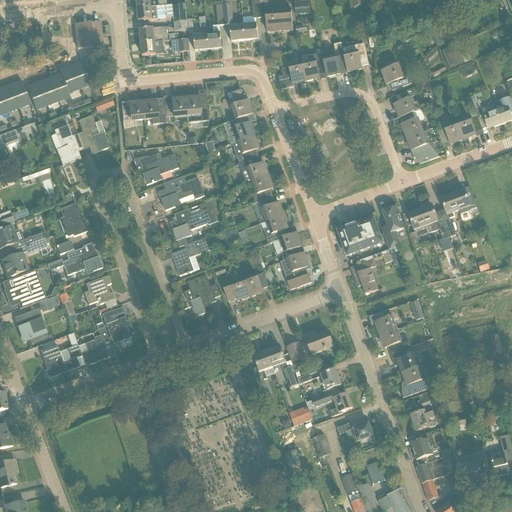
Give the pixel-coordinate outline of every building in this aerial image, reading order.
[(136,0),(137,9),(151,8),(150,0),(136,0)] [(217,6),(216,6),(217,27),(225,26),(222,0),(221,0),(222,6),(217,6)] [(228,0),(222,0),(225,26),(231,26),(228,0)] [(251,0),(253,20),(261,19),(259,0),(251,0)] [(303,15),(302,2),(294,3),(295,15),(303,15)] [(310,2),(302,2),(303,15),(311,14),(310,2)] [(173,18),(174,23),(187,22),(187,20),(186,20),(185,4),(172,6),(173,18)] [(151,8),(137,9),(139,23),(148,22),(152,21),(164,20),(166,18),(173,18),(172,6),(165,6),(159,7),(151,8)] [(279,15),(266,16),(267,23),(267,33),(281,32),(281,29),(289,28),(293,28),(291,10),(279,11),(279,15)] [(188,31),(187,22),(174,23),(174,29),(175,32),(187,31),(188,31)] [(75,26),(76,38),(101,36),(100,23),(75,26)] [(257,26),(244,27),(245,41),(258,40),(257,30),(257,26)] [(296,27),(297,34),(307,33),(306,26),(296,27)] [(245,41),(244,27),(230,28),(230,33),(231,43),(245,41)] [(178,40),(178,35),(167,36),(167,33),(166,28),(153,29),(139,30),(141,44),(155,43),(166,41),(167,41),(178,40)] [(214,36),(207,36),(208,51),(222,50),(220,28),(213,29),(214,36)] [(101,36),(76,38),(77,50),(102,48),(101,36)] [(208,51),(207,36),(193,37),(195,52),(208,51)] [(188,40),(179,41),(179,43),(180,53),(189,52),(188,40)] [(164,55),(162,42),(155,43),(141,44),(142,57),(164,55)] [(322,54),(326,75),(327,78),(340,75),(340,72),(347,70),(341,44),(333,46),(334,51),(322,54)] [(341,44),(347,70),(348,73),(361,70),(361,67),(368,65),(364,45),(343,49),(341,44)] [(457,46),(442,52),(449,71),(465,64),(457,46)] [(309,64),(303,65),(306,82),(319,79),(319,76),(326,75),(322,54),(307,57),(309,64)] [(91,86),(83,65),(82,63),(78,65),(72,67),(80,90),(91,86)] [(463,78),(477,72),(474,64),(459,70),(463,78)] [(306,82),(303,65),(281,70),(283,77),(278,78),(281,91),(294,88),(293,85),(306,82)] [(80,90),(72,67),(59,72),(61,76),(68,95),(68,94),(80,90)] [(406,87),(405,86),(412,84),(407,72),(401,74),(398,67),(382,73),(387,86),(390,85),(392,92),(406,87)] [(439,70),(441,75),(448,73),(445,67),(439,70)] [(68,95),(61,76),(50,80),(58,102),(69,98),(70,98),(68,94),(68,95)] [(58,102),(50,80),(38,84),(47,107),(58,102)] [(21,82),(11,86),(19,109),(30,105),(25,92),(21,82)] [(431,83),(425,86),(427,92),(434,89),(431,83)] [(47,107),(38,84),(27,89),(31,98),(35,111),(47,107)] [(11,86),(0,90),(0,96),(7,114),(19,109),(11,86)] [(231,105),(236,120),(244,118),(253,115),(245,95),(242,96),(240,91),(227,95),(231,105)] [(399,119),(402,118),(421,111),(418,102),(414,104),(412,97),(410,98),(408,93),(404,95),(395,98),(397,105),(394,106),(399,119)] [(500,126),(495,112),(493,106),(481,110),(479,103),(483,102),(480,94),(471,98),(470,98),(475,111),(479,120),(484,118),(488,130),(500,126)] [(143,103),(144,121),(151,120),(152,125),(165,124),(165,119),(163,98),(164,105),(156,105),(156,102),(143,103)] [(171,98),(163,98),(165,119),(187,116),(185,99),(172,101),(171,98)] [(208,121),(206,100),(198,101),(198,98),(185,99),(187,116),(187,123),(199,122),(208,121)] [(511,115),(511,103),(510,99),(493,105),(493,106),(495,112),(500,126),(511,121),(510,116),(511,115)] [(101,104),(103,110),(113,106),(111,100),(101,104)] [(123,123),(144,121),(143,103),(129,105),(129,108),(121,109),(123,123)] [(402,127),(406,139),(423,133),(418,122),(423,120),(423,118),(421,111),(402,118),(405,125),(402,127)] [(479,120),(475,111),(470,113),(472,119),(457,125),(463,141),(476,136),(475,133),(482,131),(478,121),(478,120),(479,120)] [(83,133),(77,136),(82,148),(87,146),(91,156),(109,149),(103,133),(104,133),(100,122),(94,124),(92,117),(82,121),(79,122),(83,133)] [(254,137),(249,124),(246,125),(244,118),(236,120),(230,123),(233,130),(231,131),(228,134),(232,145),(254,137)] [(463,141),(457,125),(437,132),(442,145),(449,143),(450,146),(463,141)] [(67,126),(54,132),(55,135),(61,150),(56,151),(59,158),(62,167),(80,160),(76,150),(82,148),(77,136),(72,138),(67,126)] [(0,145),(18,139),(15,131),(13,132),(1,137),(0,136),(0,145)] [(423,133),(406,139),(411,152),(414,151),(417,159),(427,155),(429,162),(439,158),(433,150),(429,152),(423,133)] [(245,162),(245,163),(258,158),(256,151),(258,150),(254,137),(232,145),(239,165),(245,162)] [(196,149),(199,158),(206,156),(203,147),(196,149)] [(162,181),(161,176),(179,170),(174,156),(162,160),(160,155),(149,159),(148,158),(134,161),(137,170),(140,169),(147,187),(162,181)] [(245,163),(252,183),(268,177),(264,164),(261,166),(258,158),(245,163)] [(206,178),(209,177),(213,175),(211,169),(203,172),(206,178)] [(20,177),(22,183),(39,177),(37,171),(20,177)] [(259,202),(259,203),(273,198),(270,191),(273,190),(268,177),(252,183),(256,195),(252,197),(255,204),(259,202)] [(158,194),(165,212),(181,206),(179,202),(193,196),(195,200),(204,197),(197,179),(185,184),(184,178),(172,182),(163,186),(165,191),(158,194)] [(464,192),(453,196),(458,212),(460,215),(476,209),(473,199),(468,200),(466,196),(464,192)] [(446,216),(458,212),(453,196),(441,200),(444,210),(446,216)] [(283,217),(278,205),(275,206),(273,198),(259,203),(267,223),(283,217)] [(177,242),(179,248),(187,245),(185,239),(191,237),(190,232),(208,226),(217,223),(215,201),(198,207),(200,213),(192,216),(190,210),(184,213),(174,216),(176,222),(170,224),(176,242),(177,242)] [(66,209),(61,211),(63,218),(66,226),(61,228),(65,239),(73,236),(74,238),(79,236),(88,233),(88,231),(90,230),(87,224),(85,224),(84,220),(81,221),(75,205),(66,209)] [(432,207),(420,211),(428,234),(438,230),(442,241),(449,239),(443,224),(437,226),(436,224),(437,223),(432,207)] [(395,233),(404,229),(396,209),(382,214),(390,234),(384,236),(389,251),(401,246),(395,233)] [(0,227),(13,223),(17,221),(17,220),(28,216),(27,211),(15,216),(14,213),(10,215),(9,212),(0,215),(0,227)] [(428,234),(420,211),(408,215),(411,225),(414,232),(415,231),(416,234),(410,236),(415,251),(421,249),(418,238),(428,234)] [(268,245),(280,241),(287,238),(285,231),(288,230),(283,217),(267,223),(269,229),(263,231),(268,245)] [(379,234),(373,220),(362,224),(362,222),(348,227),(349,227),(345,229),(344,228),(337,231),(342,244),(344,248),(343,248),(347,257),(353,255),(355,254),(358,253),(366,250),(370,248),(370,249),(374,248),(376,247),(382,245),(380,239),(379,236),(378,234),(379,234)] [(450,222),(443,224),(449,239),(455,237),(450,222)] [(26,248),(45,240),(42,234),(23,241),(20,232),(17,231),(14,233),(12,227),(0,231),(0,250),(5,249),(7,254),(26,247),(26,248)] [(223,235),(228,246),(239,242),(235,230),(223,235)] [(280,263),(301,256),(298,249),(301,248),(296,235),(287,238),(280,241),(284,253),(280,254),(283,262),(280,263)] [(210,247),(206,238),(187,245),(188,246),(184,247),(185,251),(181,252),(172,256),(180,278),(189,274),(194,273),(200,270),(195,257),(200,254),(211,250),(210,247)] [(28,271),(22,255),(28,253),(29,256),(48,249),(45,240),(26,248),(26,247),(7,254),(9,259),(2,262),(8,279),(18,275),(28,271)] [(56,247),(59,256),(73,250),(70,242),(56,247)] [(61,261),(53,264),(55,270),(63,267),(67,277),(85,271),(87,275),(93,273),(102,269),(95,251),(85,255),(83,249),(74,253),(66,255),(68,261),(62,264),(61,261)] [(301,256),(280,263),(288,283),(287,284),(290,291),(311,284),(308,276),(305,269),(308,268),(304,255),(301,256)] [(385,265),(393,262),(390,255),(386,257),(382,258),(385,265)] [(478,264),(481,273),(489,270),(486,261),(478,264)] [(377,292),(367,263),(365,264),(360,266),(351,269),(353,276),(357,275),(365,296),(377,292)] [(213,269),(216,276),(225,273),(222,266),(213,269)] [(14,289),(5,292),(11,308),(20,304),(22,309),(22,310),(46,301),(42,290),(38,280),(35,272),(35,271),(11,281),(14,289)] [(264,275),(244,282),(250,298),(263,293),(261,290),(269,288),(265,278),(264,275)] [(189,303),(195,319),(213,312),(210,305),(209,305),(208,302),(215,300),(212,291),(215,290),(214,287),(211,288),(210,288),(206,276),(200,279),(187,283),(194,301),(189,303)] [(105,288),(111,285),(108,278),(86,286),(88,293),(84,294),(89,306),(98,303),(100,306),(106,304),(115,300),(113,294),(108,296),(105,288)] [(250,298),(244,282),(224,289),(225,293),(229,303),(236,300),(237,303),(250,298)] [(503,282),(490,287),(496,306),(509,302),(503,282)] [(490,287),(477,291),(483,310),(496,306),(490,287)] [(477,291),(465,295),(471,314),(483,310),(477,291)] [(59,297),(62,305),(63,304),(68,317),(74,315),(69,302),(67,303),(65,295),(59,297)] [(465,295),(451,299),(458,318),(471,314),(465,295)] [(40,305),(43,313),(58,307),(55,299),(40,305)] [(38,311),(15,320),(24,343),(30,341),(31,343),(40,339),(39,337),(44,335),(39,322),(41,321),(38,311)] [(125,318),(114,322),(113,319),(116,318),(114,311),(102,316),(113,345),(132,338),(131,336),(133,335),(130,326),(128,327),(125,318)] [(375,324),(380,337),(396,331),(389,311),(369,318),(372,326),(375,324)] [(85,353),(84,353),(89,366),(109,359),(104,345),(109,343),(105,331),(102,325),(96,327),(100,337),(93,339),(94,342),(84,345),(87,351),(84,352),(85,353)] [(387,348),(390,355),(403,351),(396,331),(380,337),(384,349),(387,348)] [(305,338),(308,348),(311,356),(326,351),(333,348),(327,334),(315,338),(314,335),(305,338)] [(504,343),(499,344),(502,363),(511,361),(511,358),(510,341),(504,342),(504,343)] [(287,348),(293,363),(298,361),(304,359),(298,344),(287,348)] [(483,345),(475,346),(476,355),(478,355),(480,366),(491,365),(488,344),(488,346),(483,346),(483,345)] [(493,344),(488,344),(491,365),(502,363),(499,344),(494,345),(493,344)] [(57,348),(41,353),(47,371),(45,372),(47,378),(50,377),(50,379),(66,373),(79,368),(76,359),(81,357),(77,347),(66,351),(59,354),(57,348)] [(280,348),(266,353),(273,369),(281,366),(290,390),(293,388),(299,386),(297,380),(295,373),(293,368),(288,370),(286,364),(280,348)] [(399,366),(402,374),(418,368),(414,356),(406,358),(403,351),(390,355),(394,368),(399,366)] [(273,369),(266,353),(253,358),(261,379),(256,381),(262,399),(269,396),(264,381),(267,380),(264,372),(273,369)] [(418,368),(402,374),(405,383),(403,383),(402,383),(402,388),(402,394),(403,400),(404,400),(404,399),(429,390),(426,382),(424,383),(418,368)] [(324,397),(329,395),(337,393),(335,388),(341,386),(335,371),(326,375),(321,376),(326,391),(323,392),(324,397)] [(310,375),(297,380),(299,386),(312,381),(310,375)] [(511,384),(507,384),(501,385),(504,405),(511,405),(511,384)] [(498,385),(485,388),(486,393),(489,405),(501,403),(499,391),(500,390),(498,385)] [(333,401),(337,409),(329,412),(331,419),(342,415),(342,413),(352,409),(347,395),(341,397),(339,392),(337,393),(312,402),(314,408),(318,406),(333,401)] [(420,414),(411,417),(416,433),(420,431),(429,428),(430,428),(427,420),(434,418),(433,415),(439,413),(437,406),(444,404),(441,394),(429,398),(420,401),(420,402),(419,402),(421,408),(422,408),(423,411),(424,411),(425,412),(424,413),(424,412),(420,414)] [(448,420),(449,427),(466,425),(465,418),(448,420)] [(288,420),(281,422),(284,429),(291,427),(288,420)] [(351,437),(352,439),(356,437),(358,443),(373,438),(368,425),(351,431),(349,425),(337,429),(339,436),(345,434),(347,438),(351,437)] [(0,450),(13,447),(11,439),(8,440),(4,426),(0,427),(0,450)] [(323,436),(318,438),(325,458),(330,456),(323,436)] [(325,458),(318,438),(311,440),(318,460),(325,458)] [(416,462),(428,458),(428,457),(441,453),(439,449),(434,451),(432,448),(430,448),(427,440),(411,446),(416,462)] [(509,475),(508,469),(511,468),(511,450),(511,449),(500,451),(489,454),(491,460),(495,478),(509,475)] [(351,450),(345,452),(347,459),(354,458),(351,450)] [(420,467),(416,469),(419,475),(420,475),(421,477),(419,478),(422,484),(422,485),(433,482),(449,476),(444,463),(441,453),(428,457),(428,458),(430,464),(420,467)] [(463,466),(468,484),(482,481),(481,475),(489,474),(486,464),(484,454),(463,459),(464,466),(463,466)] [(16,485),(13,470),(16,470),(15,462),(5,464),(0,465),(0,489),(6,488),(16,485)] [(366,468),(372,486),(385,481),(378,464),(366,468)] [(433,482),(422,485),(428,502),(438,499),(438,498),(433,482)] [(355,485),(345,489),(348,497),(358,493),(355,485)] [(358,489),(365,511),(376,511),(367,486),(358,489)] [(411,511),(401,491),(378,502),(382,511),(411,511)] [(358,493),(348,497),(355,511),(354,511),(365,511),(364,508),(358,493)] [(448,505),(444,499),(431,508),(433,511),(452,511),(448,505)] [(26,511),(24,503),(5,507),(6,511),(26,511)]
